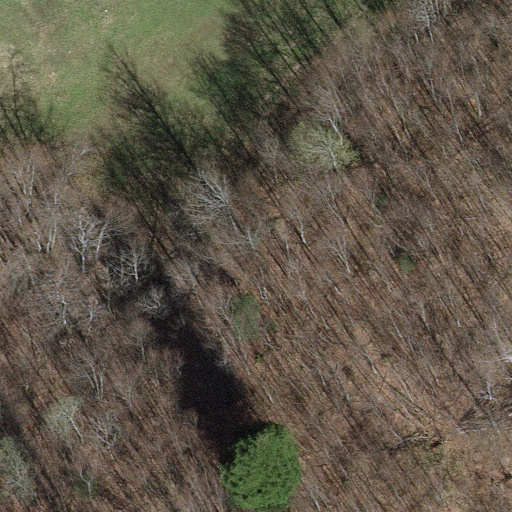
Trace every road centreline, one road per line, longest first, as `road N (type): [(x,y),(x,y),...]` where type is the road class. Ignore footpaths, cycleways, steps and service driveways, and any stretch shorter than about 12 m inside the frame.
road 1 (track): [(281,3),(231,133),(133,253),(0,347)]
road 2 (track): [(0,174),(168,100),(282,0)]
